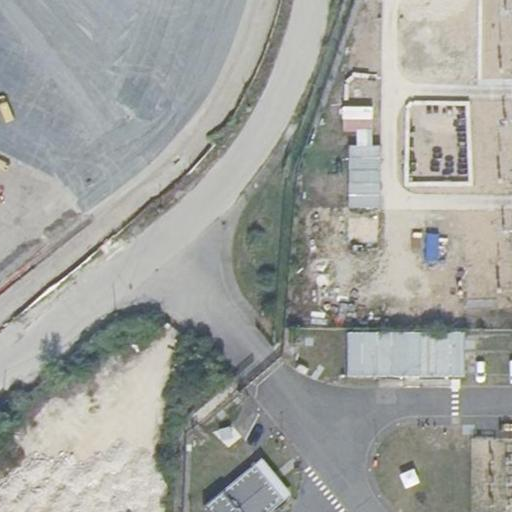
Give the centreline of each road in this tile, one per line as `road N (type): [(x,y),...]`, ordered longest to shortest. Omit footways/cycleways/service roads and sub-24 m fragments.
road 1 (unclassified): [(312,0),(265,125),(239,167),(171,242)]
road 2 (unclassified): [(171,242),(0,382)]
road 3 (unclassified): [(171,242),(261,370)]
